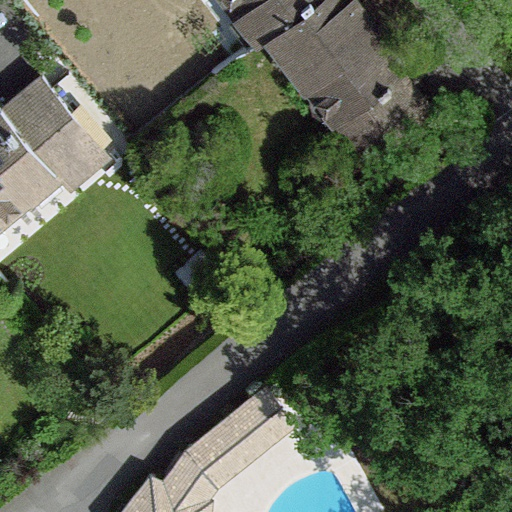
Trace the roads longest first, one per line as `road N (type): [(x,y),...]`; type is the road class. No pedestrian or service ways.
road 1 (residential): [(55,511),(511,167)]
road 2 (unknown): [(506,172),(398,0)]
